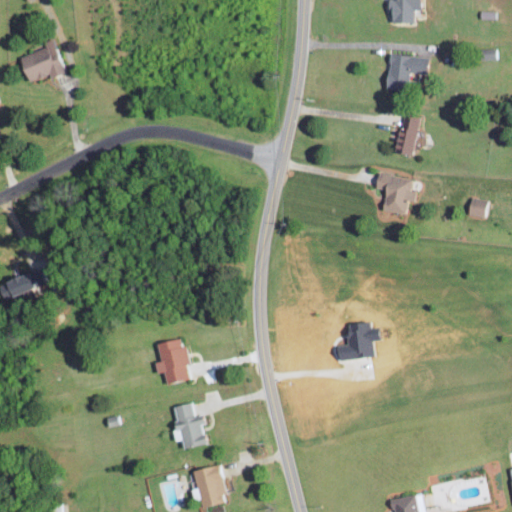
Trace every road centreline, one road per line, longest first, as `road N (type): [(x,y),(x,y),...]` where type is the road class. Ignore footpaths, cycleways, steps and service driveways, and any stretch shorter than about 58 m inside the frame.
road 1 (residential): [(301,511),(261,354),(258,300),(306,0)]
road 2 (residential): [(0,194),(120,133),(152,126),(282,159)]
